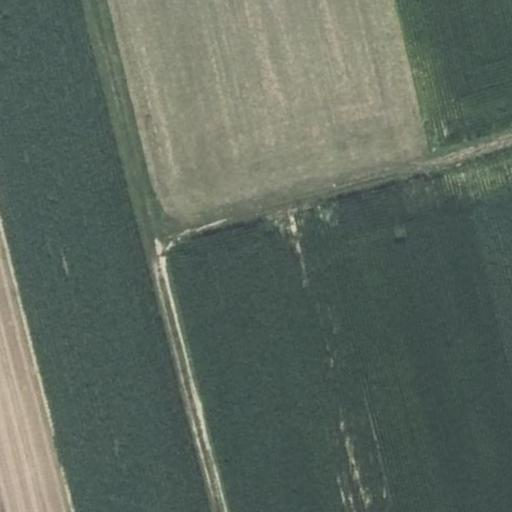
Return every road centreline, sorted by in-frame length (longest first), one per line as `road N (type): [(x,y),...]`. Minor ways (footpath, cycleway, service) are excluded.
road 1 (track): [(92,0),(222,511)]
road 2 (track): [(154,241),(374,184),(511,138)]
